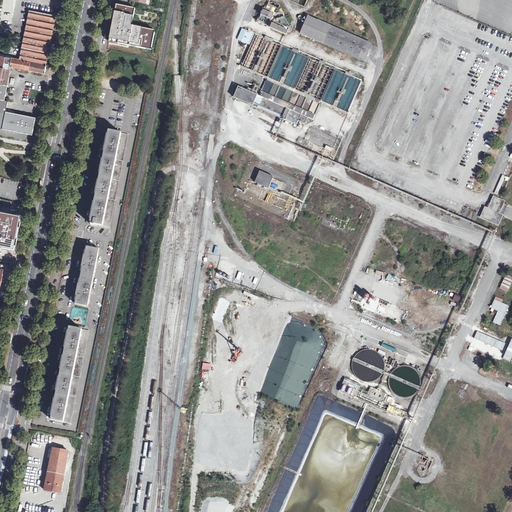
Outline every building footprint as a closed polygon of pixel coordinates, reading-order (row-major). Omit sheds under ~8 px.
[(157,13),(116,5),(108,44),(152,53),(157,27),(155,27),(157,13)] [(275,8),(269,6),(264,8),(263,11),(261,10),(256,22),(285,35),(287,32),(289,33),(291,28),(289,27),(285,25),(282,21),(275,12),(274,13),(272,17),(271,14),(272,12),(274,11),(275,8)] [(56,16),(30,11),(20,61),(17,60),(15,67),(45,73),(56,16)] [(364,41),(307,17),(300,34),(356,58),(364,41)] [(264,39),(252,34),(248,45),(250,46),(242,67),(267,77),(259,96),(238,87),(233,97),(295,124),(297,120),(304,123),(306,117),(312,119),(320,102),(346,113),(360,81),(349,76),(350,74),(344,72),(343,74),(324,65),(325,63),(319,61),(318,63),(297,53),(297,52),(292,49),(291,51),(270,42),(271,40),(265,37),(264,39)] [(364,41),(356,58),(362,61),(370,44),(364,41)] [(0,128),(32,135),(36,117),(7,111),(9,101),(5,100),(8,86),(6,85),(11,66),(12,59),(0,56),(0,128)] [(96,223),(111,226),(129,136),(122,135),(122,132),(110,130),(102,170),(91,222),(92,223),(92,224),(95,225),(96,223)] [(272,177),(259,171),(254,182),(279,193),(283,184),(271,179),(272,177)] [(433,193),(410,183),(408,188),(431,198),(433,193)] [(460,204),(437,194),(434,200),(457,210),(460,204)] [(497,214),(502,201),(494,198),(489,210),(486,209),(482,216),(497,222),(500,215),(497,214)] [(100,249),(88,246),(86,255),(85,254),(83,265),(84,266),(82,276),(81,283),(79,283),(77,295),(78,295),(76,304),(89,306),(100,249)] [(504,317),(511,297),(511,277),(505,275),(490,311),(504,317)] [(465,298),(457,295),(454,301),(463,304),(465,298)] [(77,323),(82,324),(84,309),(72,307),(70,319),(77,320),(77,323)] [(448,333),(457,313),(448,309),(448,311),(446,310),(445,312),(447,313),(440,329),(448,333)] [(285,317),(271,359),(280,362),(278,369),(285,363),(286,360),(291,356),(293,360),(297,361),(294,363),(293,365),(299,367),(298,369),(301,370),(299,377),(295,376),(296,373),(292,377),(300,379),(303,383),(299,386),(303,387),(306,379),(308,377),(311,371),(314,368),(324,339),(313,327),(285,317)] [(83,329),(70,327),(61,373),(51,420),(70,423),(89,333),(82,332),(83,329)] [(390,357),(387,365),(394,367),(397,360),(390,357)] [(360,385),(345,378),(339,392),(350,396),(350,395),(354,397),(354,398),(403,419),(406,412),(384,403),(388,394),(382,392),(383,389),(378,387),(377,390),(371,387),(367,395),(358,391),(360,385)] [(396,398),(389,395),(386,401),(393,404),(396,398)] [(68,450),(53,448),(50,462),(48,472),(45,490),(61,493),(68,450)]
